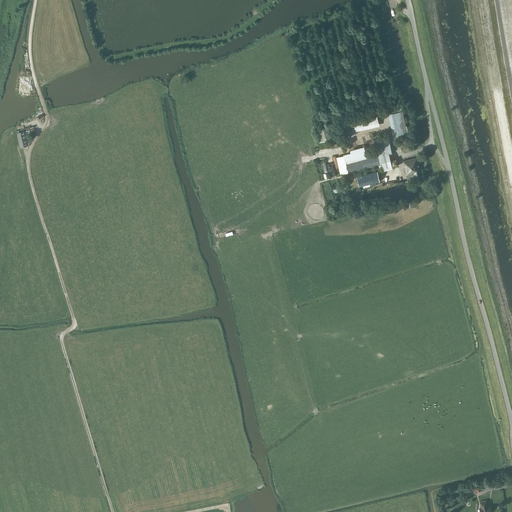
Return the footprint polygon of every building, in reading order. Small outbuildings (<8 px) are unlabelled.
[(402,109),(388,113),(393,138),(407,133),(402,109)] [(377,115),(352,121),(355,131),(379,125),(377,115)] [(319,143),(335,138),(331,123),(315,128),(319,143)] [(28,146),(25,132),(17,133),(21,148),(28,146)] [(391,151),(389,137),(375,139),(378,154),(389,151),(391,151)] [(343,155),(336,156),(335,155),(332,156),(335,168),(339,167),(340,173),(348,171),(346,163),(367,158),(364,145),(350,149),(350,151),(342,153),(343,155)] [(389,151),(378,154),(381,165),(379,166),(380,170),(381,169),(382,171),(393,167),(391,160),(389,151)] [(348,171),(348,173),(379,166),(381,165),(378,155),(367,158),(346,163),(348,171)] [(421,176),(417,157),(403,160),(404,166),(406,177),(408,179),(421,176)] [(332,181),(339,180),(337,172),(331,174),(332,181)] [(357,177),(359,186),(380,181),(377,172),(357,177)] [(479,493),(478,486),(465,489),(466,496),(479,493)] [(479,507),(480,511),(491,511),(490,505),(488,505),(486,500),(480,501),(481,507),(479,507)]
